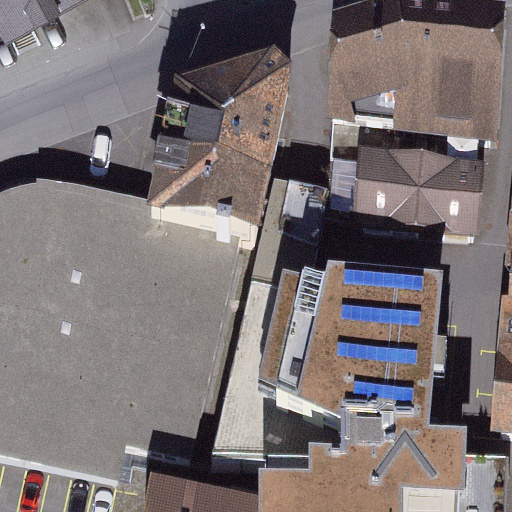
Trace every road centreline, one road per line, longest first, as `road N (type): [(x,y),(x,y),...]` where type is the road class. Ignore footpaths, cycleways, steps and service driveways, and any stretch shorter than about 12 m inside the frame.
road 1 (residential): [(201,56),(0,135)]
road 2 (residential): [(356,0),(201,56)]
